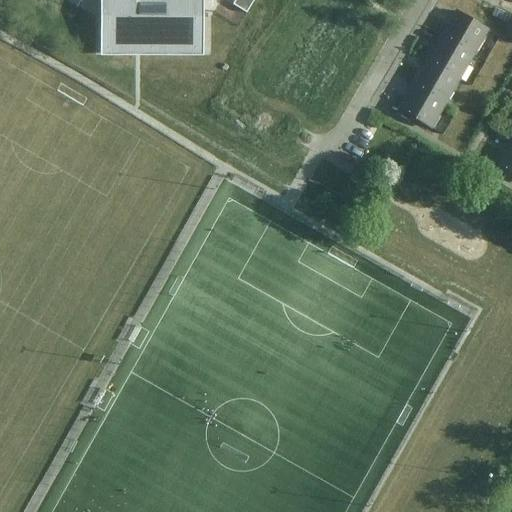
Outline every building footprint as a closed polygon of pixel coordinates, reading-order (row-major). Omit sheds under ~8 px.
[(100,0),(100,48),(203,49),(203,0),(100,0)] [(235,0),(232,5),(246,14),(254,0),(235,0)] [(336,0),(279,94),(314,115),(384,0),(336,0)] [(441,36),(473,55),(488,30),(455,11),(441,36)] [(426,60),(459,79),(473,55),(441,36),(426,60)] [(129,74),(187,105),(197,87),(139,56),(129,74)] [(412,85),(445,104),(459,79),(426,60),(412,85)] [(431,128),(445,104),(412,85),(398,109),(431,128)] [(511,175),(511,142),(509,141),(495,165),(511,175)]
